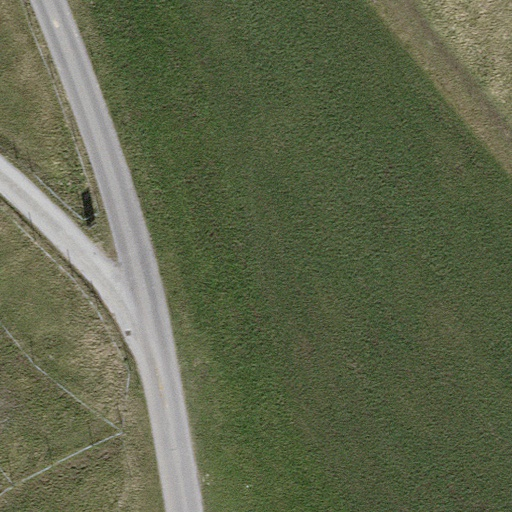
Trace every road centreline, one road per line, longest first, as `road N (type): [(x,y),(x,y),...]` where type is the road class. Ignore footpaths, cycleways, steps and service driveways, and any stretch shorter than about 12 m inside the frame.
road 1 (unclassified): [(161,315),(53,0)]
road 2 (unclassified): [(0,169),(28,183),(161,315)]
road 3 (unclassified): [(195,511),(161,315)]
